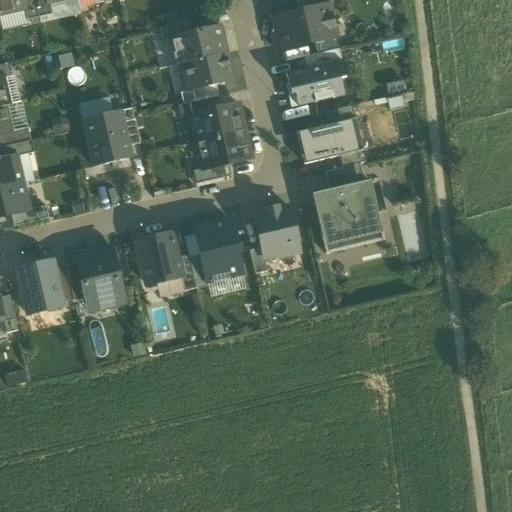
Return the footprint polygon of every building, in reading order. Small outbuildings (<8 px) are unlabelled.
[(0,0),(0,14),(23,9),(24,9),(21,0),(0,0)] [(34,0),(21,0),(24,9),(23,9),(26,21),(38,19),(34,0)] [(46,0),(34,0),(38,19),(52,16),(49,3),(47,3),(46,0)] [(305,0),(306,0),(296,3),(299,15),(328,8),(334,6),(332,0),(305,0)] [(336,39),(328,8),(299,15),(270,21),(278,53),(336,39)] [(170,39),(190,34),(187,23),(160,30),(162,41),(170,39)] [(226,55),(219,28),(190,34),(170,39),(177,66),(182,65),(226,55)] [(307,71),(341,63),(338,52),(304,60),(307,71)] [(232,82),(226,55),(182,65),(189,93),(216,86),(232,82)] [(307,71),(285,76),(293,108),(348,95),(341,63),(307,71)] [(7,65),(0,66),(0,78),(1,79),(1,80),(10,78),(7,65)] [(218,97),(216,86),(189,93),(182,94),(184,105),(212,99),(218,97)] [(215,111),(212,99),(184,105),(177,107),(180,119),(190,116),(215,111)] [(245,133),(238,105),(215,111),(190,116),(197,144),(245,133)] [(3,107),(0,107),(0,136),(10,134),(9,133),(3,107)] [(317,116),(320,129),(351,122),(355,121),(352,107),(317,116)] [(132,113),(119,116),(127,150),(140,147),(132,113)] [(119,116),(84,124),(94,168),(130,160),(127,150),(119,116)] [(358,153),(351,122),(320,129),(296,135),(304,166),(339,158),(358,153)] [(10,134),(0,136),(0,148),(30,142),(27,129),(9,133),(10,134)] [(251,161),(245,133),(197,144),(203,172),(227,166),(251,161)] [(30,142),(0,148),(0,162),(17,158),(33,154),(30,142)] [(358,153),(339,158),(342,170),(360,166),(365,164),(362,152),(358,153)] [(0,190),(23,185),(17,158),(0,162),(0,190)] [(230,177),(227,166),(192,175),(195,186),(230,177)] [(329,193),(365,184),(360,166),(342,170),(325,174),(329,193)] [(329,193),(311,197),(325,256),(384,242),(370,183),(365,184),(329,193)] [(0,190),(0,219),(11,217),(30,213),(23,185),(0,190)] [(30,213),(11,217),(14,228),(48,220),(45,209),(30,213)] [(289,209),(254,217),(262,250),(265,262),(300,253),(289,209)] [(200,255),(207,284),(241,275),(228,220),(193,229),(200,255)] [(170,235),(136,243),(146,288),(180,280),(176,260),(170,235)] [(110,249),(76,257),(78,264),(87,300),(89,309),(123,301),(110,249)] [(265,262),(262,250),(249,253),(254,276),(267,273),(265,262)] [(200,255),(188,258),(196,290),(208,287),(207,284),(200,255)] [(188,258),(176,260),(184,293),(196,290),(188,258)] [(16,271),(27,317),(63,308),(52,263),(16,271)] [(87,300),(78,264),(65,267),(74,303),(87,300)] [(9,298),(0,299),(0,310),(2,318),(6,335),(17,332),(9,298)]
